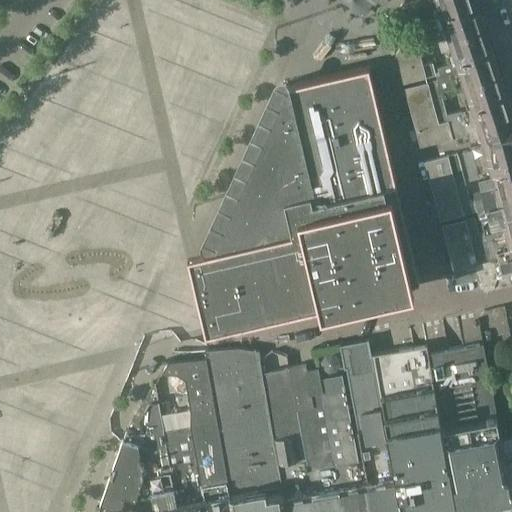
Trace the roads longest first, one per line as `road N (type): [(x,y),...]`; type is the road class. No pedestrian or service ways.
road 1 (residential): [(77,511),(184,251),(303,0)]
road 2 (residential): [(226,343),(511,292)]
